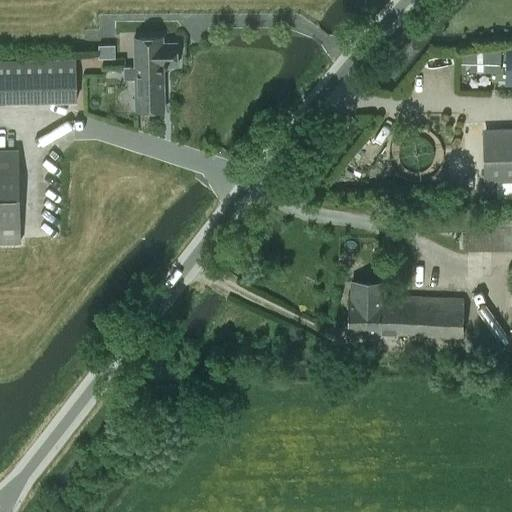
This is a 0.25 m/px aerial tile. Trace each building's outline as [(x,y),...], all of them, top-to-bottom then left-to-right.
[(164,66),(177,66),(177,43),(163,43),(163,37),(134,38),(135,67),(164,66)] [(99,58),(115,58),(115,45),(98,45),(99,58)] [(460,51),(460,72),(498,73),(498,52),(460,51)] [(0,102),(76,100),(75,59),(0,61),(0,102)] [(135,79),(136,111),(165,110),(164,66),(135,67),(124,67),(124,79),(135,79)] [(511,133),(485,135),(486,181),(511,179),(511,133)] [(7,150),(0,150),(0,242),(20,242),(18,150),(7,150)] [(511,211),(429,212),(429,231),(466,231),(466,251),(511,250),(511,211)] [(339,255),(339,267),(349,268),(349,256),(339,255)] [(463,335),(464,298),(384,295),(384,282),(352,281),(351,294),(348,294),(347,331),(463,335)] [(454,373),(454,375),(474,375),(474,361),(454,361),(454,363),(454,365),(454,371),(454,373)]
